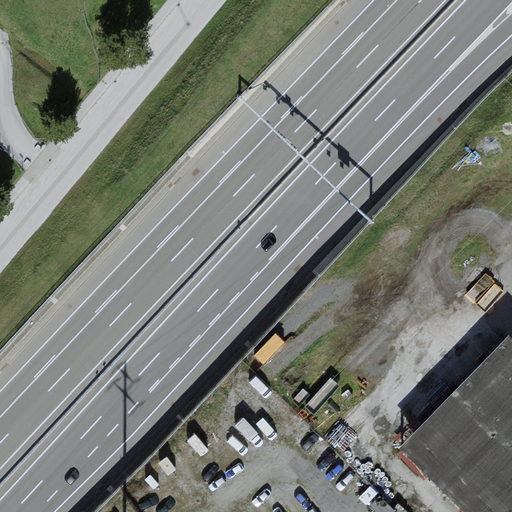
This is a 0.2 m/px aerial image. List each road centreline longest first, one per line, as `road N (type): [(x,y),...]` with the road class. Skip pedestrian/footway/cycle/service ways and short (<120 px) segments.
road 1 (motorway): [(340,84),(0,447)]
road 2 (motorway): [(18,511),(339,160)]
road 3 (residential): [(201,0),(0,240)]
road 4 (motorway): [(339,160),(511,21)]
road 5 (motorway): [(339,160),(491,0)]
